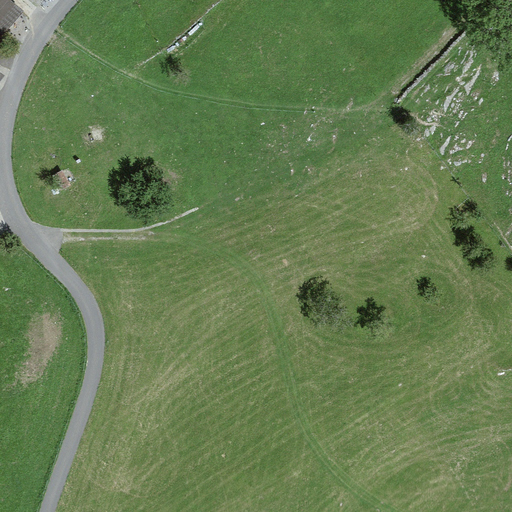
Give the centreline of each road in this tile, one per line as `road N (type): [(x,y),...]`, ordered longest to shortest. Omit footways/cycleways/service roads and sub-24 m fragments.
road 1 (unclassified): [(48,511),(86,402),(96,334),(82,293),(14,212),(2,119),(27,54),(70,0)]
road 2 (track): [(30,237),(152,231),(325,149),(476,0)]
road 3 (track): [(152,231),(252,267),(304,437),(365,502),(390,511)]
